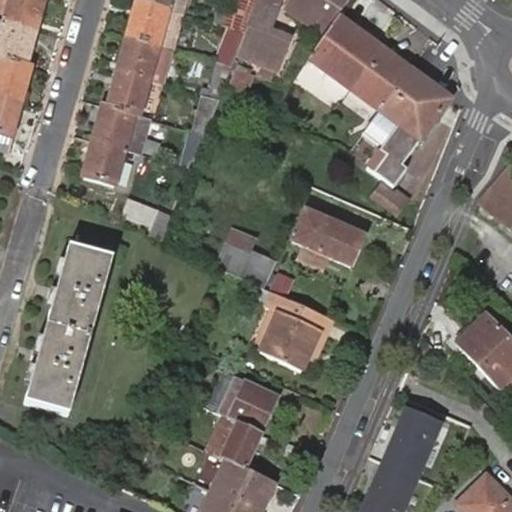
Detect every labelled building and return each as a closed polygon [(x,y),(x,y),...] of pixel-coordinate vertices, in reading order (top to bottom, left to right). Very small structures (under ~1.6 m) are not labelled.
[(29,20),(35,22),(40,0),(6,0),(0,22),(27,30),(29,20)] [(168,0),(141,0),(141,3),(166,10),(168,0)] [(180,0),(168,0),(166,10),(177,13),(180,0)] [(258,0),(247,32),(241,46),(239,52),(280,68),(295,32),(276,25),(284,0),(258,0)] [(348,0),(289,0),(328,29),(335,19),(348,0)] [(141,3),(135,1),(132,12),(137,14),(141,3)] [(155,46),(166,10),(141,3),(137,14),(132,12),(124,37),(155,46)] [(335,19),(328,29),(305,61),(348,93),(375,57),(363,48),(367,42),(335,19)] [(0,61),(22,68),(29,42),(24,41),(27,30),(0,22),(0,61)] [(241,46),(247,32),(221,25),(217,39),(241,46)] [(169,49),(155,46),(124,37),(118,62),(123,64),(120,73),(146,81),(149,71),(161,75),(169,49)] [(375,57),(378,51),(367,42),(363,48),(375,57)] [(216,62),(233,67),(238,53),(216,46),(210,61),(216,62)] [(390,60),(378,51),(375,57),(386,65),(390,60)] [(377,115),(408,73),(390,60),(386,65),(375,57),(348,93),(377,115)] [(16,94),(21,95),(28,69),(22,68),(0,61),(0,99),(13,103),(16,94)] [(203,96),(219,101),(233,67),(216,62),(203,96)] [(158,84),(161,75),(149,71),(146,81),(158,84)] [(117,84),(112,83),(105,108),(132,115),(136,116),(146,81),(120,73),(117,84)] [(447,102),(408,73),(377,115),(394,126),(377,151),(369,162),(400,177),(405,171),(400,166),(447,102)] [(189,130),(206,135),(219,101),(203,96),(189,130)] [(0,150),(4,152),(15,114),(10,112),(13,103),(0,99),(0,150)] [(96,143),(122,151),(132,115),(105,108),(101,107),(94,132),(99,134),(96,143)] [(377,115),(361,138),(377,151),(394,126),(377,115)] [(113,185),(122,151),(96,143),(93,153),(89,151),(82,176),(113,185)] [(380,181),(391,190),(400,177),(369,162),(364,170),(380,181)] [(511,234),(511,169),(509,167),(476,203),(511,234)] [(380,181),(377,184),(404,201),(405,200),(391,190),(380,181)] [(404,201),(377,184),(368,198),(394,216),(404,201)] [(125,213),(146,221),(148,216),(155,219),(158,208),(131,197),(125,213)] [(366,235),(306,208),(294,238),(352,265),(366,235)] [(214,264),(224,268),(237,274),(249,249),(256,237),(232,226),(214,264)] [(67,241),(20,396),(63,410),(111,253),(67,241)] [(249,249),(237,274),(263,287),(274,262),(249,249)] [(316,351),(332,319),(272,290),(265,305),(275,310),(257,350),(300,370),(306,357),(309,348),(316,351)] [(511,377),(511,344),(485,317),(469,334),(471,337),(460,347),(500,390),(511,377)] [(312,360),(316,351),(309,348),(306,357),(312,360)] [(231,379),(197,450),(222,462),(223,462),(240,470),(274,399),(231,379)] [(418,511),(457,420),(415,402),(368,511),(418,511)] [(249,511),(260,511),(273,486),(240,470),(223,462),(222,462),(207,492),(249,511)] [(458,504),(465,511),(511,511),(511,502),(487,476),(458,504)] [(249,511),(207,492),(196,511),(249,511)]
